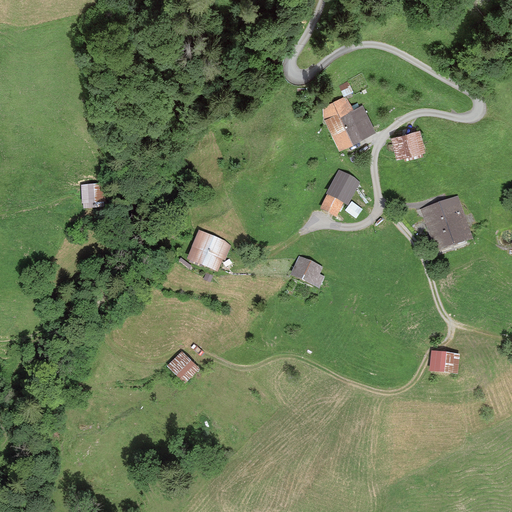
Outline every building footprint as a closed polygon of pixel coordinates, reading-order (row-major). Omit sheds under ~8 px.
[(339,143),(371,127),(362,108),(353,113),(346,98),(324,107),(324,113),(339,143)] [(393,140),(397,154),(420,149),(416,134),(393,140)] [(347,201),(357,182),(340,173),(323,207),(335,214),(342,199),(347,201)] [(82,186),(82,195),(104,194),(104,184),(82,186)] [(105,201),(104,194),(82,195),(83,203),(85,203),(85,208),(101,207),(101,202),(105,201)] [(421,209),(435,252),(472,240),(457,197),(421,209)] [(356,217),(363,208),(352,200),(346,208),(356,217)] [(199,234),(189,257),(218,269),(222,259),(223,260),(229,246),(199,234)] [(319,286),(322,279),(317,277),(319,273),(317,271),(318,269),(301,261),(295,274),(312,282),(311,283),(319,286)] [(174,359),(184,368),(191,361),(182,352),(174,359)] [(435,369),(445,370),(447,355),(434,353),(432,368),(435,369)] [(456,357),(447,355),(445,370),(457,372),(459,357),(456,357)] [(167,366),(177,376),(184,368),(174,359),(167,366)] [(191,361),(184,368),(177,376),(185,384),(199,369),(191,361)]
